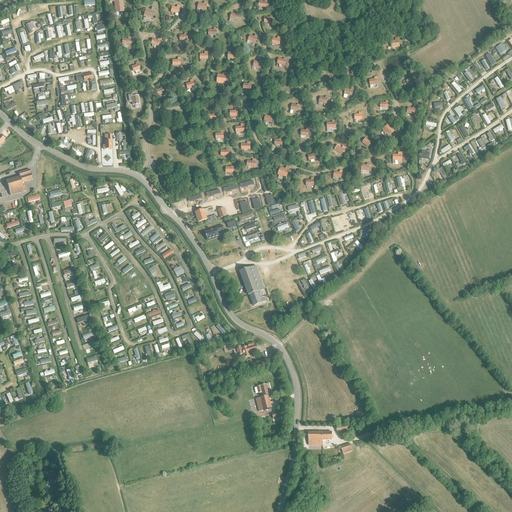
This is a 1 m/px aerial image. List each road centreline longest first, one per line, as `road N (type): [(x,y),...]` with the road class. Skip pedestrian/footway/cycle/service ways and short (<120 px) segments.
road 1 (unclassified): [(278,511),(294,452),(297,388),(279,344),(226,309),(195,244),(138,177),(77,164),(0,113)]
road 2 (track): [(416,220),(280,346)]
